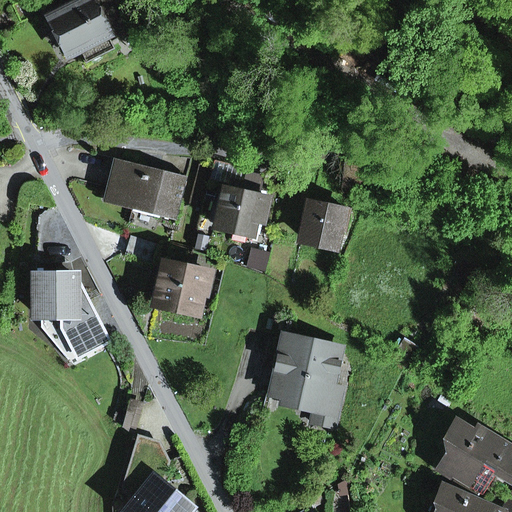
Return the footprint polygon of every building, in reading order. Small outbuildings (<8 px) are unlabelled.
[(62,0),(24,0),(12,7),(20,22),(63,0),(62,0)] [(80,48),(87,61),(113,48),(97,17),(100,15),(92,0),(85,0),(81,2),(80,0),(68,0),(64,2),(68,9),(52,17),(54,20),(51,22),(49,26),(52,33),(56,34),(60,32),(70,53),(80,48)] [(142,203),(111,196),(120,161),(112,159),(101,201),(140,211),(142,203)] [(140,211),(175,220),(185,183),(158,176),(159,170),(120,160),(120,161),(111,196),(142,203),(140,211)] [(258,197),(262,180),(246,176),(247,173),(234,165),(214,160),(213,167),(210,179),(229,184),(230,180),(244,183),(242,194),(258,197)] [(347,163),(345,183),(369,185),(372,166),(347,163)] [(191,203),(203,206),(210,179),(213,167),(199,164),(191,203)] [(185,183),(186,177),(159,170),(158,176),(185,183)] [(264,218),(268,199),(258,197),(242,194),(244,183),(230,180),(229,184),(228,190),(226,190),(218,224),(233,228),(231,238),(232,241),(242,244),(245,241),(247,231),(249,232),(253,216),(264,218)] [(310,203),(302,238),(334,245),(340,221),(346,222),(348,212),(310,203)] [(161,245),(132,237),(126,256),(155,264),(161,245)] [(165,265),(157,302),(196,311),(202,286),(208,287),(211,276),(165,265)] [(473,265),(461,282),(473,291),(485,274),(473,265)] [(83,356),(110,342),(79,282),(75,285),(75,276),(36,276),(36,316),(41,316),(68,315),(68,327),(83,356)] [(195,316),(196,311),(157,302),(155,307),(195,316)] [(41,328),(57,346),(70,362),(83,356),(68,327),(68,315),(41,316),(41,328)] [(341,349),(283,336),(270,394),(315,404),(338,409),(343,388),(333,386),(341,349)] [(131,400),(125,419),(137,424),(143,404),(131,400)] [(311,422),(334,427),(338,409),(315,404),(311,422)] [(125,419),(123,427),(133,436),(137,424),(125,419)] [(511,483),(511,451),(475,429),(473,434),(456,423),(449,434),(452,441),(447,450),(449,457),(443,467),(453,473),(451,477),(481,495),(494,473),(511,483)] [(443,467),(449,457),(447,450),(452,441),(449,434),(431,464),(451,477),(453,473),(443,467)] [(157,445),(140,439),(126,487),(139,498),(153,481),(160,487),(167,464),(157,445)] [(160,487),(153,481),(139,498),(128,511),(185,511),(188,510),(160,487)] [(511,511),(511,503),(509,503),(504,511),(443,485),(436,501),(438,507),(436,511),(511,511)] [(348,497),(347,486),(336,487),(337,498),(348,497)] [(436,511),(438,507),(436,501),(434,500),(429,511),(436,511)]
